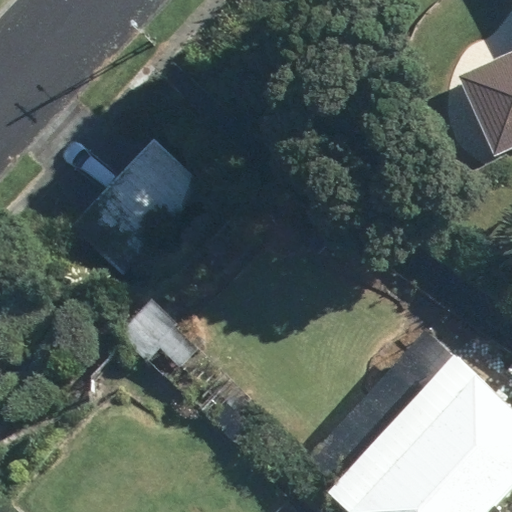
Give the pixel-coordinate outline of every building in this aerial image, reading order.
[(511,50),(466,72),(503,151),(511,146),(511,50)] [(125,273),(208,189),(163,133),(80,219),(125,273)] [(174,307),(162,295),(143,313),(154,325),(174,307)] [(511,384),(489,362),(359,502),(369,511),(503,511),(498,506),(511,490),(511,384)] [(407,405),(420,402),(429,391),(426,376),(414,368),(399,372),(392,384),(395,397),(407,405)]
